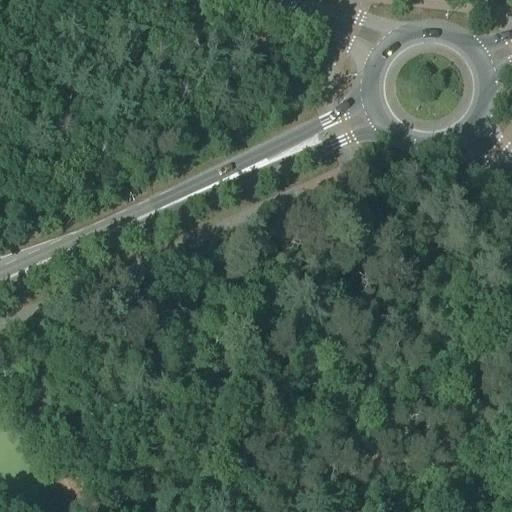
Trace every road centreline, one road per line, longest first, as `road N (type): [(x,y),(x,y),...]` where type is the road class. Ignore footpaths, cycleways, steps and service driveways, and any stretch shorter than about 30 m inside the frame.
road 1 (primary): [(0,286),(375,114)]
road 2 (residential): [(388,47),(231,0)]
